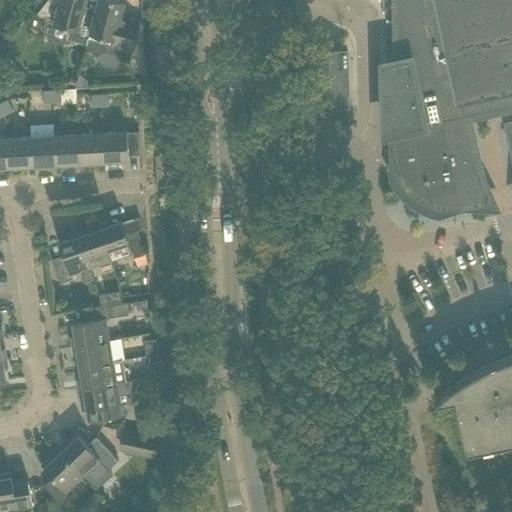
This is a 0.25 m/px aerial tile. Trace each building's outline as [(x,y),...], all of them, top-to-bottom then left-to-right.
[(94,15),(83,12),(86,0),(58,0),(53,22),(72,27),(69,40),(87,45),(90,34),(89,33),(94,15)] [(129,61),(141,21),(121,15),(124,1),(119,0),(97,0),(94,15),(89,33),(90,34),(87,45),(95,56),(104,52),(117,56),(117,58),(129,61)] [(511,0),(391,0),(393,63),(386,63),(388,131),(395,131),(395,152),(448,140),(470,136),(466,115),(511,105),(511,0)] [(347,51),(334,51),(311,52),(313,108),(349,107),(347,51)] [(60,89),(52,90),(52,103),(61,102),(60,89)] [(52,103),(52,90),(43,90),(44,103),(52,103)] [(101,106),(100,93),(91,94),(92,106),(101,106)] [(109,93),(100,93),(101,106),(109,106),(109,93)] [(7,99),(0,102),(0,104),(5,114),(13,110),(7,99)] [(138,131),(127,132),(103,133),(104,162),(128,161),(128,154),(140,154),(138,131)] [(104,162),(103,133),(78,134),(80,163),(104,162)] [(80,163),(78,134),(54,136),(56,164),(80,163)] [(56,164),(54,136),(30,137),(31,166),(56,164)] [(477,168),(470,136),(448,140),(455,172),(477,168)] [(31,166),(30,137),(6,138),(7,167),(31,166)] [(455,172),(448,140),(395,152),(395,154),(396,156),(396,161),(397,165),(398,167),(400,171),(402,175),(403,177),(405,181),(406,183),(409,186),(412,189),(414,191),(417,194),(421,196),(422,197),(428,200),(430,201),(434,203),(439,204),(444,205),(448,205),(451,205),(453,206),(458,205),(460,205),(462,205),(455,172)] [(484,200),(477,168),(455,172),(462,205),(484,200)] [(143,249),(137,231),(143,229),(139,218),(122,223),(121,221),(109,225),(108,222),(98,225),(99,229),(100,229),(111,260),(132,253),(133,258),(145,254),(143,249)] [(100,229),(99,229),(88,232),(87,229),(78,232),(90,267),(111,260),(100,229)] [(90,267),(78,232),(69,235),(71,238),(58,243),(63,256),(51,259),(59,283),(71,279),(69,274),(80,271),(84,282),(94,278),(90,267)] [(124,303),(122,291),(99,295),(100,307),(124,303)] [(105,318),(110,317),(130,314),(128,302),(124,303),(100,307),(84,309),(86,321),(72,323),(74,336),(70,337),(72,346),(109,340),(105,318)] [(145,340),(146,357),(151,356),(157,356),(156,339),(145,340)] [(112,361),(109,340),(72,346),(73,355),(77,354),(79,367),(112,361)] [(511,439),(511,355),(508,357),(501,359),(493,362),(485,366),(478,370),(470,374),(463,378),(456,383),(449,388),(442,393),(435,399),(437,400),(454,397),(465,450),(511,439)] [(127,381),(124,359),(112,361),(79,367),(81,379),(77,379),(78,389),(115,383),(127,381)] [(162,361),(149,363),(150,376),(164,374),(162,361)] [(118,393),(132,391),(130,381),(127,381),(115,383),(78,389),(82,411),(86,410),(88,422),(127,416),(125,403),(119,404),(118,393)] [(163,423),(142,426),(143,436),(159,440),(165,441),(163,423)] [(121,449),(120,451),(155,458),(157,448),(159,440),(143,436),(124,432),(121,449)] [(113,456),(110,452),(96,437),(87,445),(75,433),(58,449),(83,476),(100,461),(108,469),(118,461),(113,456)] [(83,476),(58,449),(40,465),(52,477),(44,486),(57,500),(61,504),(70,496),(66,492),(83,476)] [(32,511),(28,481),(12,483),(11,473),(0,474),(0,511),(32,511)]
